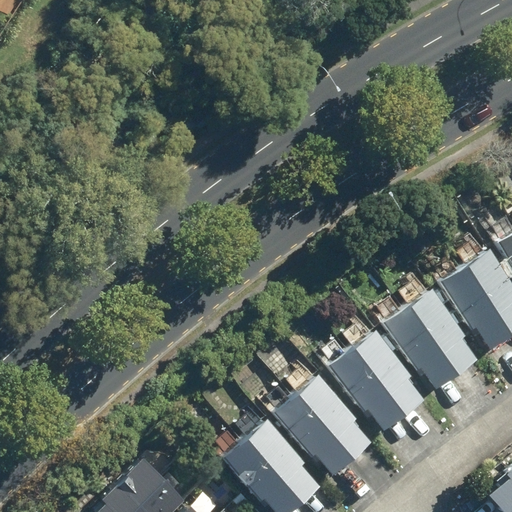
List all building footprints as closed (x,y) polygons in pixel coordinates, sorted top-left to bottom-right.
[(511,257),(496,238),(451,274),(496,329),(511,316),(511,257)] [(442,367),(484,337),(441,277),(399,307),(442,367)] [(389,314),(344,350),(391,408),(436,372),(389,314)] [(326,358),(288,396),(344,452),(382,413),(326,358)] [(324,459),(281,406),(237,442),(281,495),(324,459)] [(159,442),(97,502),(106,511),(160,511),(195,479),(159,442)] [(224,511),(202,489),(177,511),(224,511)]
